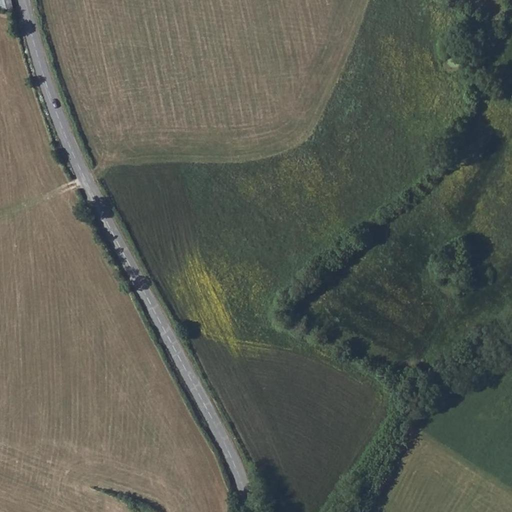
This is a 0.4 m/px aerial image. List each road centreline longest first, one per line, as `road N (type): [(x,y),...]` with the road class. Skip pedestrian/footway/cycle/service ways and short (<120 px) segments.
road 1 (tertiary): [(249,511),(229,449),(77,163),(24,0)]
road 2 (track): [(361,511),(409,430),(460,377),(511,351)]
